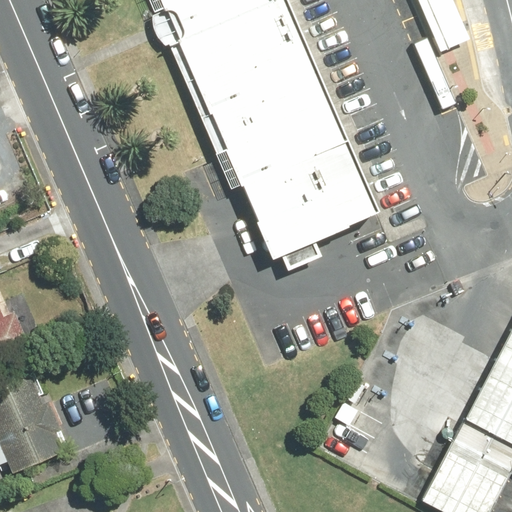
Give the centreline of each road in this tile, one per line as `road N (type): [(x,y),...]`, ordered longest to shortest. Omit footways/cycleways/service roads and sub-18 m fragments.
road 1 (tertiary): [(229,511),(12,0)]
road 2 (unknown): [(431,394),(446,348),(494,265),(493,227)]
